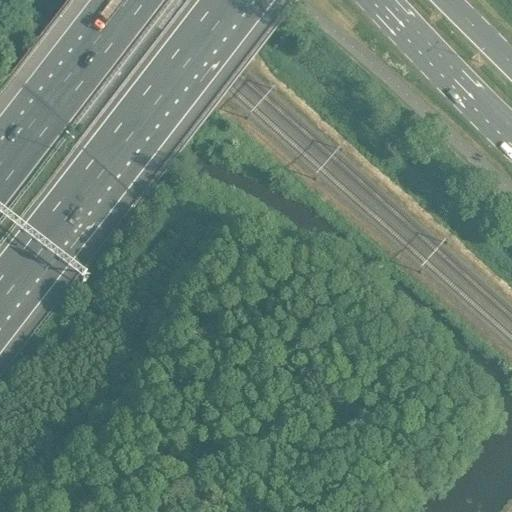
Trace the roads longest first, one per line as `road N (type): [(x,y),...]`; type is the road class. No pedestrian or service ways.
road 1 (motorway): [(0,291),(223,0)]
road 2 (motorway): [(134,0),(0,173)]
road 3 (primary): [(375,0),(511,138)]
